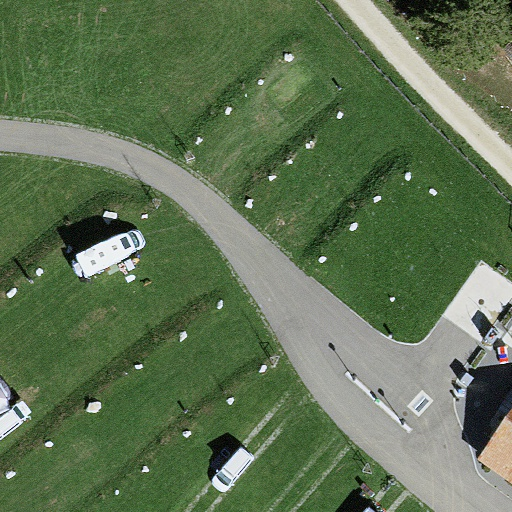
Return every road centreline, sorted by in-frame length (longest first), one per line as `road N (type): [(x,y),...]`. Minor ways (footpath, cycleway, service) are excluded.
road 1 (unclassified): [(0,146),(116,167),(191,215),(282,334),(450,511)]
road 2 (track): [(511,166),(354,0)]
